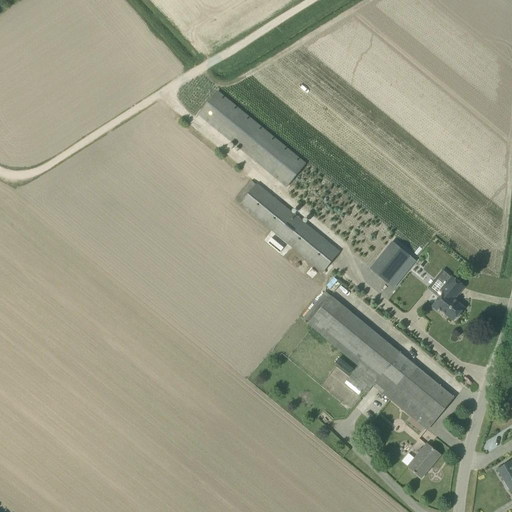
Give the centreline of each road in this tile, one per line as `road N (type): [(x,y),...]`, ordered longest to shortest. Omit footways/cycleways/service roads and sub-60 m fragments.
road 1 (track): [(313,0),(30,177),(0,177)]
road 2 (unclassified): [(457,511),(511,313)]
